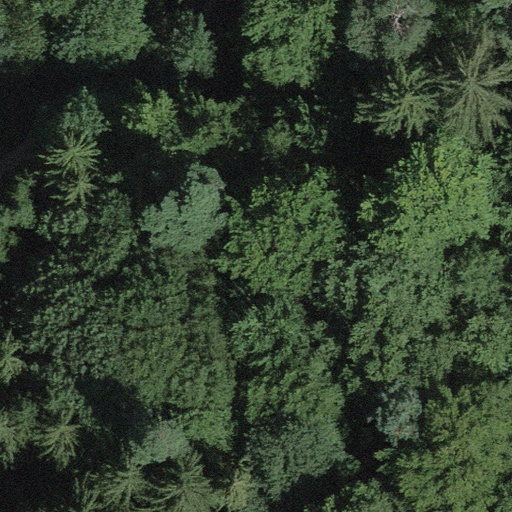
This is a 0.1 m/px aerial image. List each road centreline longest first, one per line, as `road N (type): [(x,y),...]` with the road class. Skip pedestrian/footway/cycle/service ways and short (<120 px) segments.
road 1 (track): [(270,511),(255,418),(258,98),(251,0)]
road 2 (track): [(217,0),(0,174)]
